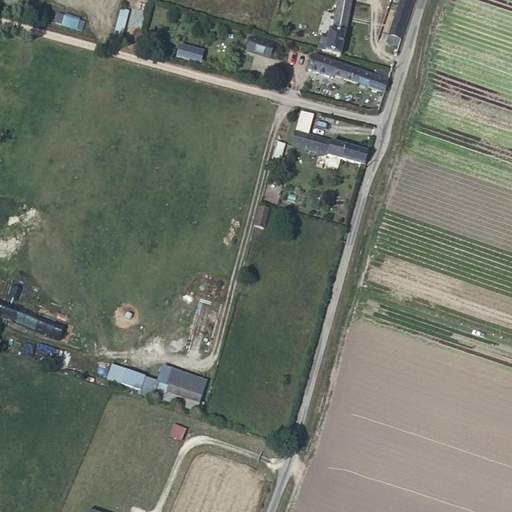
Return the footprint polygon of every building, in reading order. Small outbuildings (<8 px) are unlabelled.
[(326,28),(321,45),(340,52),(357,0),(342,0),(332,31),(326,28)] [(403,41),(415,1),(412,0),(402,0),(391,37),(403,41)] [(113,38),(121,40),(129,12),(121,10),(113,38)] [(76,32),(80,21),(59,13),(55,24),(76,32)] [(252,39),(249,52),(271,58),(274,45),(252,39)] [(181,46),(176,59),(203,67),(200,55),(181,46)] [(338,78),(387,93),(391,79),(317,55),(312,71),(338,78)] [(337,82),(338,78),(312,71),(311,75),(337,82)] [(303,139),(308,140),(311,118),(299,116),(292,153),(300,154),(303,139)] [(365,166),(370,151),(308,140),(303,139),(300,154),(365,166)] [(341,162),(333,161),(332,168),(333,170),(338,171),(339,169),(341,162)] [(259,214),(254,232),(266,235),(271,216),(259,214)] [(83,348),(89,331),(12,302),(5,318),(83,348)] [(137,383),(141,369),(115,358),(110,374),(137,383)] [(200,393),(156,376),(150,392),(195,406),(200,393)]
